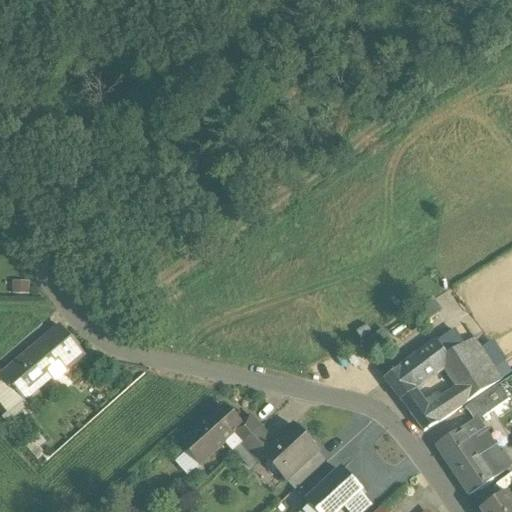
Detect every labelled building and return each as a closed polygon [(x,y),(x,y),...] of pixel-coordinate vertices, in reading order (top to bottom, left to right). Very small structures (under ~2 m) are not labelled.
[(12,284),(12,297),(29,297),(29,284),(12,284)] [(60,329),(19,363),(26,371),(38,362),(48,374),(49,373),(58,365),(64,373),(83,357),(60,329)] [(382,331),(360,347),(369,359),(391,343),(382,331)] [(478,348),(463,347),(433,347),(430,349),(444,368),(445,369),(458,389),(468,404),(501,382),(478,348)] [(444,368),(430,349),(420,356),(434,376),(444,368)] [(411,363),(385,382),(400,402),(412,393),(434,376),(420,356),(411,363)] [(38,362),(26,371),(36,384),(48,374),(38,362)] [(19,363),(0,379),(0,380),(8,389),(11,387),(23,402),(52,377),(49,373),(48,374),(36,384),(26,371),(19,363)] [(8,389),(0,380),(0,405),(8,415),(23,402),(11,387),(8,389)] [(499,386),(466,409),(474,422),(477,420),(478,422),(509,402),(499,386)] [(435,399),(424,408),(422,406),(411,416),(424,434),(450,417),(468,404),(458,389),(442,400),(435,399)] [(412,393),(400,402),(411,416),(422,406),(412,393)] [(224,409),(182,446),(200,467),(225,445),(222,442),(240,427),(224,409)] [(240,427),(222,442),(225,445),(233,454),(259,430),(250,419),(240,427)] [(318,453),(294,428),(275,447),(263,458),(264,459),(286,483),(318,453)] [(260,430),(243,446),(259,464),(264,459),(263,458),(275,447),(260,430)] [(462,431),(436,449),(462,486),(486,470),(478,460),(480,458),(462,431)] [(326,466),(299,490),(310,504),(337,480),(326,466)] [(486,470),(462,486),(469,497),(493,481),(486,470)] [(310,504),(306,508),(310,511),(343,511),(364,494),(345,473),(337,480),(310,504)] [(511,511),(511,501),(507,494),(481,511),(511,511)]
